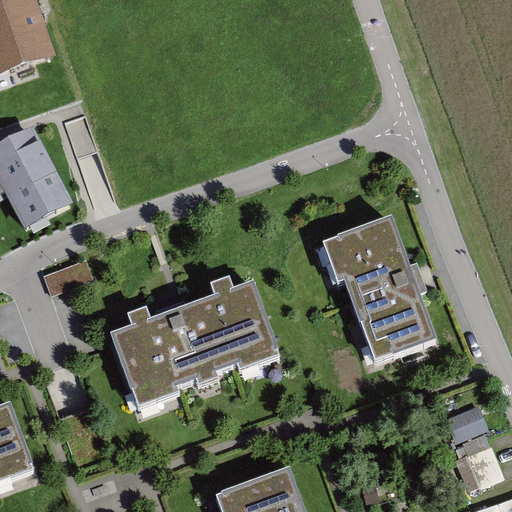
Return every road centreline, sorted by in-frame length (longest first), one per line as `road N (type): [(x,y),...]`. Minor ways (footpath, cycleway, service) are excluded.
road 1 (residential): [(0,278),(40,249),(403,131)]
road 2 (residential): [(511,401),(403,131)]
road 3 (residential): [(403,131),(363,0)]
